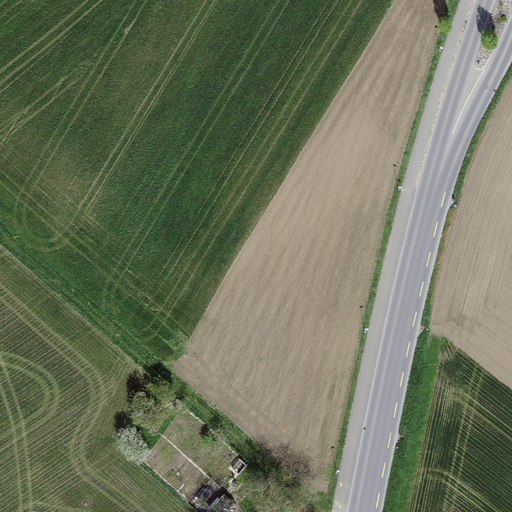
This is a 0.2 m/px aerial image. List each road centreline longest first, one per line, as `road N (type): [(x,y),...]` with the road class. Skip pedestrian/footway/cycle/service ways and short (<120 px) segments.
road 1 (track): [(0,223),(323,511)]
road 2 (secondary): [(440,163),(365,511)]
road 3 (secondary): [(488,0),(440,163)]
road 4 (secondary): [(440,163),(511,40)]
